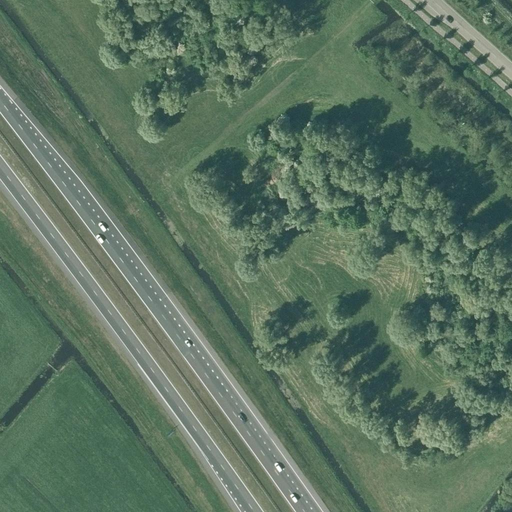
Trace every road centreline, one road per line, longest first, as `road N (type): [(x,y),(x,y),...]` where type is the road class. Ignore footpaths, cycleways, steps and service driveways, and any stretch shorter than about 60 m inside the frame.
road 1 (motorway): [(303,511),(0,100)]
road 2 (motorway): [(0,171),(252,511)]
